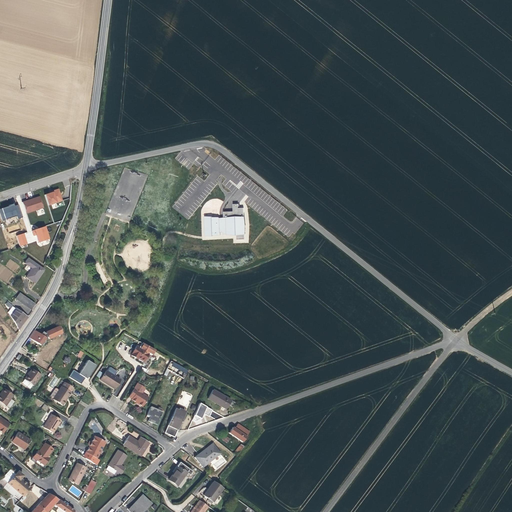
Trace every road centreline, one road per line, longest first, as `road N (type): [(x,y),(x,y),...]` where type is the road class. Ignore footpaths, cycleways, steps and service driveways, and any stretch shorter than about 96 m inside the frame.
road 1 (unclassified): [(85,169),(213,146),(456,341)]
road 2 (residential): [(173,448),(197,431),(456,341)]
road 3 (unclassified): [(327,511),(456,341)]
road 4 (residential): [(48,489),(85,412),(99,404),(173,448)]
road 5 (tertiary): [(108,0),(85,169)]
